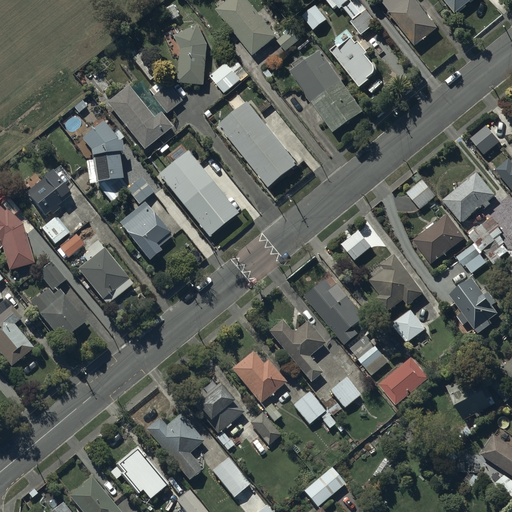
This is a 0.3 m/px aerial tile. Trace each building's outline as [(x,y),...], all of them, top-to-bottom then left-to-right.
[(248,0),(230,0),(217,10),(253,57),(278,38),(248,0)] [(326,0),(334,10),(338,6),(341,10),(343,8),(354,20),(351,23),(362,36),(377,23),(358,0),(326,0)] [(385,0),(383,2),(390,12),(389,13),(415,47),(438,29),(416,0),(385,0)] [(444,0),(456,14),(473,0),(444,0)] [(316,7),(303,17),(314,31),(327,21),(316,7)] [(175,37),(181,49),(178,84),(205,86),(208,45),(199,25),(175,37)] [(302,40),(293,29),(278,41),(286,52),(302,40)] [(338,46),(331,52),(362,90),(371,82),(369,79),(374,75),(375,75),(375,74),(376,73),(376,72),(376,71),(376,70),(376,69),(376,68),(375,67),(375,66),(374,66),(374,65),(373,65),(373,64),(366,56),(369,54),(359,43),(357,45),(352,38),(340,49),(338,46)] [(294,69),(291,72),(334,133),(364,112),(321,50),(307,60),(303,55),(291,64),(294,69)] [(132,59),(133,60),(149,82),(160,74),(143,51),(132,59)] [(226,64),(211,77),(225,94),(241,81),(242,82),(249,76),(235,59),(228,66),(226,64)] [(157,94),(152,98),(166,115),(182,102),(164,79),(152,88),(157,94)] [(106,104),(107,105),(144,151),(173,128),(161,113),(154,119),(128,87),(106,104)] [(238,111),(219,126),(269,189),(299,165),(248,102),(246,103),(238,94),(229,101),(238,111)] [(110,134),(102,124),(80,141),(90,153),(95,185),(97,185),(111,203),(127,191),(128,189),(122,182),(119,155),(123,154),(121,143),(118,144),(118,143),(124,138),(117,129),(110,134)] [(486,126),(470,139),(483,156),(500,143),(486,126)] [(188,152),(159,175),(208,238),(238,214),(188,152)] [(511,164),(508,160),(495,170),(511,190),(511,164)] [(46,177),(26,194),(44,217),(46,215),(49,218),(60,209),(58,207),(72,196),(64,186),(71,180),(61,166),(46,177)] [(496,195),(477,173),(444,201),(462,224),(484,206),(486,209),(491,205),(489,202),(496,195)] [(128,189),(127,191),(139,205),(154,193),(142,178),(128,189)] [(437,196),(423,180),(407,193),(421,210),(437,196)] [(0,250),(2,248),(9,272),(34,265),(23,225),(15,218),(21,212),(11,201),(0,187),(0,250)] [(145,203),(119,224),(149,262),(161,253),(158,248),(172,237),(145,203)] [(466,239),(448,215),(435,224),(434,223),(427,229),(428,230),(414,241),(432,265),(466,239)] [(69,234),(56,217),(41,229),(55,246),(69,234)] [(495,240),(483,223),(469,233),(481,250),(495,240)] [(84,245),(76,236),(57,251),(64,260),(67,258),(67,259),(84,245)] [(87,263),(78,271),(107,306),(133,286),(96,241),(85,250),(88,253),(83,257),(87,263)] [(488,263),(474,244),(457,257),(465,267),(467,266),(473,274),(488,263)] [(385,270),(370,281),(381,296),(377,299),(387,314),(405,301),(408,306),(425,294),(396,255),(382,265),(385,270)] [(38,274),(38,275),(52,292),(66,281),(51,263),(38,274)] [(332,276),(305,297),(346,346),(359,334),(354,328),(366,318),(332,276)] [(473,279),(449,296),(478,335),(492,325),(489,321),(498,315),(492,306),(497,303),(489,293),(485,296),(473,279)] [(48,290),(30,304),(61,343),(85,324),(60,291),(53,296),(48,290)] [(0,355),(11,368),(34,350),(14,326),(22,320),(6,300),(0,304),(0,355)] [(411,311),(395,323),(397,325),(394,327),(405,341),(407,339),(410,342),(426,330),(411,311)] [(282,321),(268,333),(311,384),(323,374),(309,357),(325,344),(307,322),(293,334),(282,321)] [(368,335),(351,349),(372,377),(389,362),(368,335)] [(253,352),(231,370),(260,405),(287,383),(268,361),(263,365),(253,352)] [(412,358),(379,385),(397,406),(430,379),(412,358)] [(511,359),(502,367),(511,380),(511,359)] [(463,421),(476,415),(477,418),(481,416),(480,413),(491,407),(491,405),(495,403),(480,374),(447,391),(463,421)] [(328,411),(332,417),(343,408),(344,409),(361,396),(347,378),(330,391),(339,403),(328,411)] [(201,390),(189,400),(217,435),(244,413),(221,384),(206,396),(201,390)] [(332,417),(328,411),(326,412),(311,392),(293,406),(318,438),(336,424),(331,417),(332,417)] [(271,406),(265,411),(274,423),(281,418),(271,406)] [(395,415),(389,406),(375,416),(382,425),(395,415)] [(263,414),(250,424),(268,447),(281,436),(263,414)] [(159,419),(146,430),(189,481),(203,470),(190,454),(204,442),(181,415),(166,427),(159,419)] [(234,446),(224,432),(217,438),(227,451),(229,450),(231,453),(235,450),(233,447),(234,446)] [(509,506),(511,503),(511,447),(494,435),(481,455),(508,474),(494,485),(509,506)] [(138,447),(116,465),(125,476),(123,478),(138,495),(143,491),(150,500),(169,484),(138,447)] [(212,472),(234,499),(236,497),(240,502),(248,496),(244,491),(250,486),(228,459),(212,472)] [(332,468),(303,492),(317,509),(346,484),(332,468)] [(119,511),(91,478),(69,497),(81,511),(119,511)] [(209,494),(201,483),(193,490),(201,500),(209,494)] [(206,511),(190,491),(177,502),(184,511),(206,511)] [(71,511),(64,503),(52,511),(71,511)]
